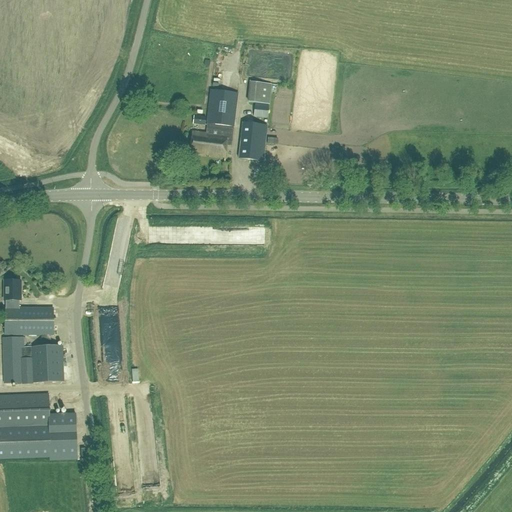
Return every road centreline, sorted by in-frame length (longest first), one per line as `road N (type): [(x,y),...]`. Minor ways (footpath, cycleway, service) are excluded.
road 1 (tertiary): [(91,195),(511,200)]
road 2 (unclassified): [(97,511),(76,297),(91,195)]
road 3 (unclassified): [(91,195),(94,145),(128,72),(147,0)]
